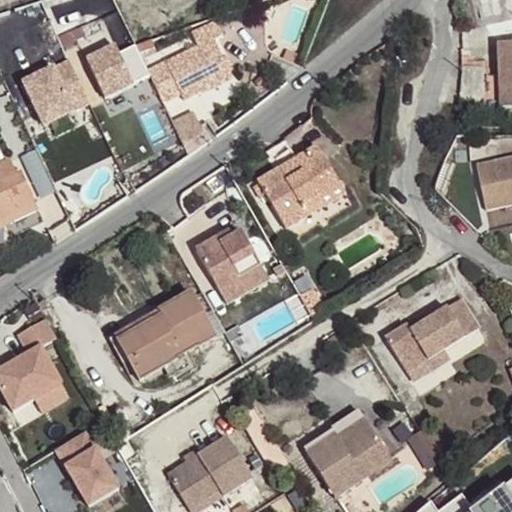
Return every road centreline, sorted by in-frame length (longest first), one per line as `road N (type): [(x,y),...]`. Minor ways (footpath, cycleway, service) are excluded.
road 1 (residential): [(0,292),(231,140),(413,0)]
road 2 (residential): [(458,242),(228,386)]
road 3 (residential): [(438,0),(443,31),(413,161),(414,189),(421,212),(458,242)]
